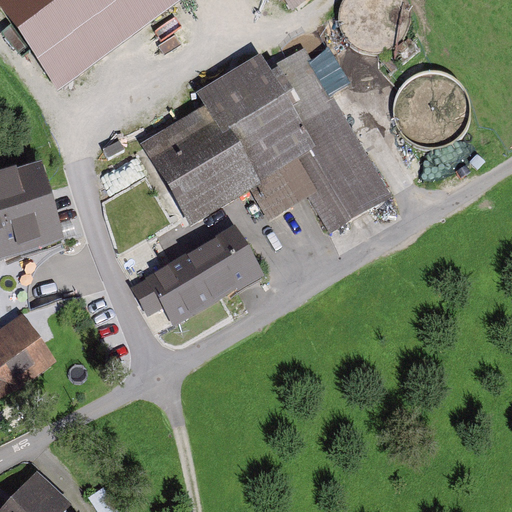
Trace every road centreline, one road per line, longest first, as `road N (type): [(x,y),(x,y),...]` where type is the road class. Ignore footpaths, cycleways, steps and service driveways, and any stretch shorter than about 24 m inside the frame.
road 1 (residential): [(0,462),(421,222)]
road 2 (track): [(330,0),(302,21),(421,222)]
road 3 (track): [(198,511),(189,462),(154,380)]
